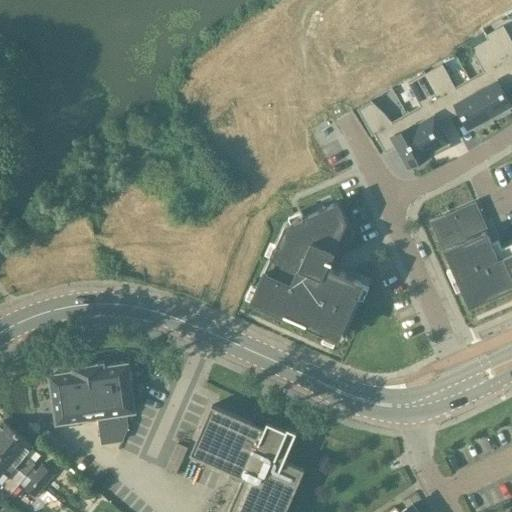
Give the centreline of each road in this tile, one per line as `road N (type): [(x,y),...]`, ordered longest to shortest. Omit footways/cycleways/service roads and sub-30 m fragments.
road 1 (secondary): [(0,333),(56,309),(131,307),(200,328),(362,402),(414,406)]
road 2 (residential): [(453,359),(381,203)]
road 3 (residential): [(381,203),(511,133)]
